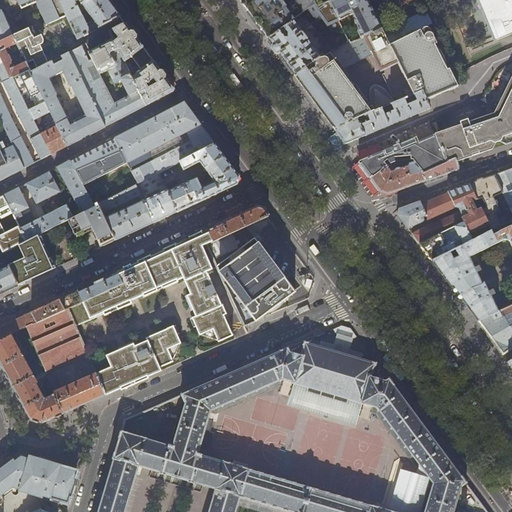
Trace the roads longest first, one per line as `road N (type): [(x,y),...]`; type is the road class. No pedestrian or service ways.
road 1 (residential): [(350,300),(115,410),(82,511)]
road 2 (residential): [(266,185),(0,309)]
road 3 (primary): [(511,438),(345,214)]
road 4 (primary): [(345,214),(186,0)]
road 5 (primary): [(350,300),(510,511)]
road 6 (residential): [(0,189),(193,88)]
road 7 (residential): [(511,158),(345,214)]
road 8 (primary): [(193,88),(266,185)]
